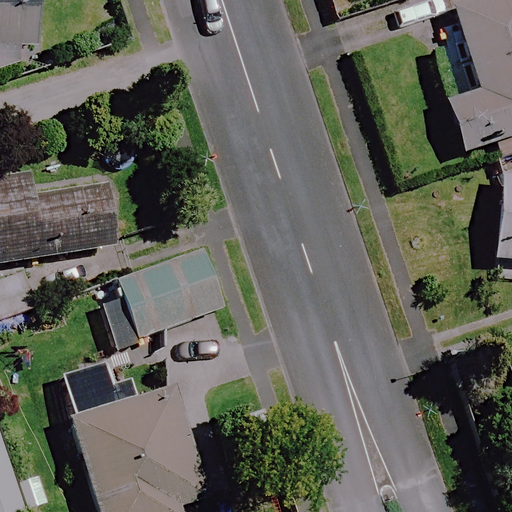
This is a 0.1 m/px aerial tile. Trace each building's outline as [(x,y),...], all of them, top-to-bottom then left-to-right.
[(19,0),(0,0),(0,55),(18,56),(19,0)] [(511,142),(511,0),(505,0),(449,16),(473,99),(440,108),(455,159),(511,142)] [(0,271),(121,246),(103,162),(0,183),(0,271)] [(511,188),(493,187),(488,268),(511,269),(511,188)] [(199,256),(103,287),(111,310),(93,316),(106,356),(220,320),(199,256)] [(113,414),(101,371),(53,384),(87,511),(177,511),(200,506),(170,398),(113,414)] [(0,511),(9,511),(0,479),(0,511)]
